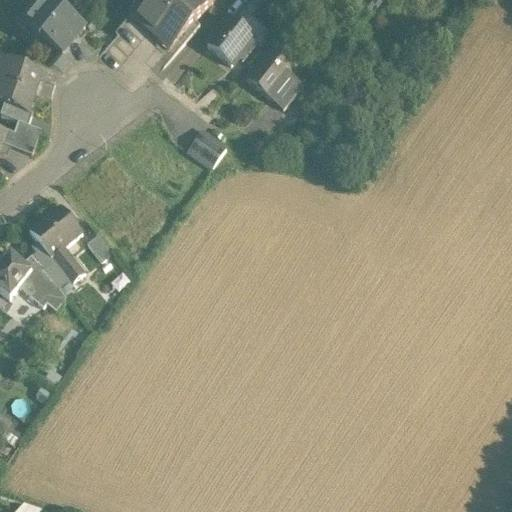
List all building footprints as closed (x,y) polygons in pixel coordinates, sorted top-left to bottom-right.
[(85,33),(46,0),(42,0),(23,23),(43,39),(41,42),(62,60),(85,33)] [(208,0),(147,0),(130,19),(168,52),(211,2),(208,0)] [(253,39),(229,20),(206,48),(230,68),(237,59),(242,62),(254,46),(250,43),(253,39)] [(328,43),(318,36),(311,44),(321,53),(328,43)] [(308,58),(285,39),(274,52),(297,71),(308,58)] [(271,50),(264,58),(260,55),(249,68),(253,72),(246,81),(269,101),(289,76),(294,70),(296,72),(297,71),(274,52),(271,50)] [(42,83),(0,67),(0,109),(5,111),(29,120),(36,100),(33,99),(39,84),(41,85),(42,83)] [(302,87),(289,76),(274,95),(287,106),(302,87)] [(29,120),(5,111),(0,124),(19,130),(29,134),(34,121),(29,120)] [(29,134),(19,130),(10,155),(33,163),(41,138),(29,134)] [(0,156),(2,152),(5,153),(10,139),(0,135),(0,156)] [(225,153),(202,137),(188,156),(211,172),(225,153)] [(61,214),(29,239),(38,251),(50,266),(63,256),(82,241),(61,214)] [(111,261),(97,243),(87,251),(101,269),(111,261)] [(63,256),(50,266),(38,251),(34,254),(38,259),(32,264),(37,270),(48,283),(58,296),(68,288),(71,292),(84,281),(71,265),(70,266),(63,256)] [(6,259),(0,266),(0,296),(10,305),(28,283),(32,279),(30,279),(6,259)] [(37,270),(30,279),(32,279),(28,283),(40,293),(48,283),(37,270)] [(40,293),(32,303),(44,313),(47,310),(58,296),(48,283),(40,293)] [(58,296),(47,310),(56,317),(65,306),(58,296)] [(41,511),(31,503),(22,511),(41,511)]
